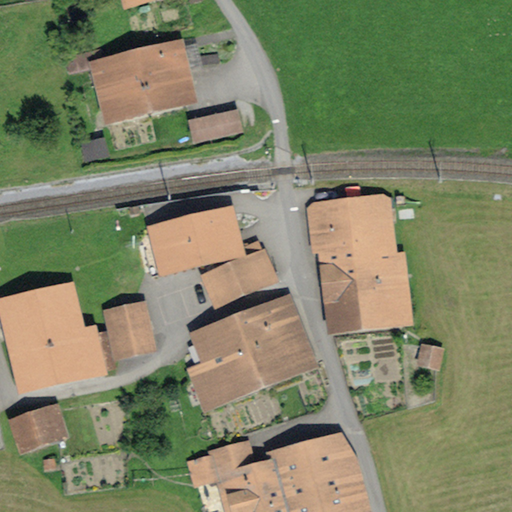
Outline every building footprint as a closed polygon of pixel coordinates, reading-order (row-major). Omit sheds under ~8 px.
[(199,67),(194,48),(89,74),(92,88),(106,85),(113,116),(186,98),(179,71),(199,67)] [(189,122),(194,143),(241,132),(236,111),(189,122)] [(110,157),(105,138),(80,144),(85,163),(110,157)] [(407,316),(401,264),(380,267),(377,245),(388,244),(385,223),(391,222),(388,197),(373,199),(373,201),(322,207),(324,221),(326,221),(327,228),(315,230),(318,252),(329,251),(337,324),(407,316)] [(238,250),(230,215),(154,233),(162,269),(238,250)] [(219,303),(274,279),(265,258),(210,282),(219,303)] [(3,306),(10,339),(16,337),(28,385),(114,365),(107,339),(95,342),(94,338),(92,338),(92,340),(77,344),(70,313),(73,312),(68,293),(49,297),(49,295),(3,306)] [(243,357),(254,384),(308,362),(294,328),(298,327),(292,311),(294,311),(288,297),(268,305),(270,311),(245,321),(257,351),(243,357)] [(141,308),(110,315),(119,354),(151,347),(141,308)] [(229,394),(254,384),(243,357),(257,351),(245,321),(225,329),(226,330),(207,338),(218,366),(197,375),(207,401),(228,393),(229,394)] [(435,366),(440,342),(417,338),(412,362),(435,366)] [(66,440),(57,413),(22,426),(29,446),(49,439),(52,445),(66,440)] [(338,442),(284,456),(287,466),(299,511),(365,511),(354,470),(347,472),(338,442)] [(215,455),(230,511),(299,511),(287,466),(252,476),(244,447),(215,455)] [(57,469),(55,458),(44,460),(47,471),(57,469)]
